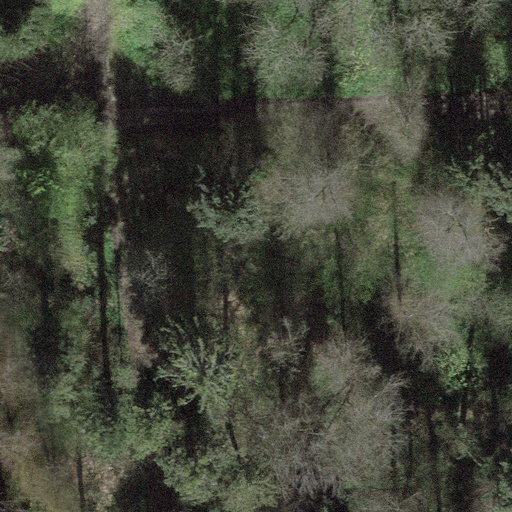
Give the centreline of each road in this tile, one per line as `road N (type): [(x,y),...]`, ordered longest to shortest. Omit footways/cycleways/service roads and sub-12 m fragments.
road 1 (track): [(117,100),(169,511)]
road 2 (track): [(511,85),(117,100)]
